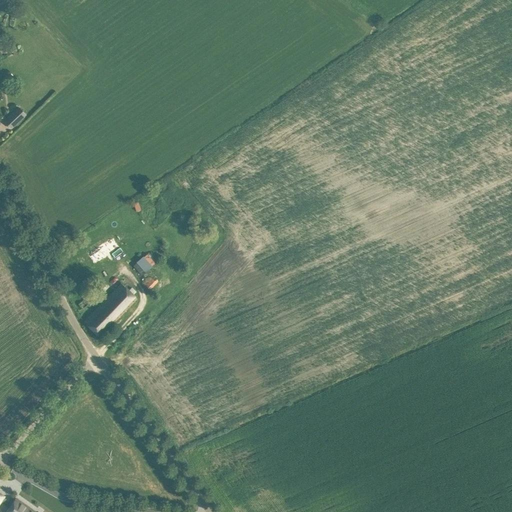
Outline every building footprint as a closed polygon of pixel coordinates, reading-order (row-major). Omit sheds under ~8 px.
[(37,80),(17,100),(27,110),(47,89),(37,80)] [(11,128),(18,122),(26,115),(19,107),(4,121),(11,128)] [(92,263),(119,249),(112,237),(86,251),(92,263)] [(150,276),(143,283),(148,288),(150,286),(152,287),(157,282),(150,276)] [(100,336),(137,298),(122,282),(84,321),(100,336)] [(37,511),(16,497),(6,511),(37,511)]
